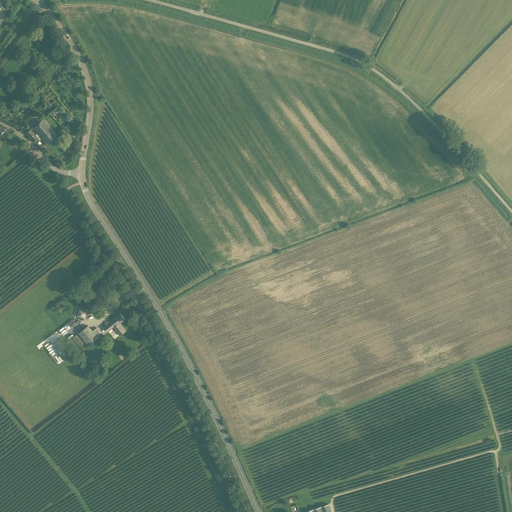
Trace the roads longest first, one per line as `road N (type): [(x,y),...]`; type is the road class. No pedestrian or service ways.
road 1 (unclassified): [(511,213),(436,125),(365,65),(148,0)]
road 2 (secondary): [(258,511),(190,364),(90,202),(81,174)]
road 3 (secondary): [(81,174),(86,77),(35,0)]
